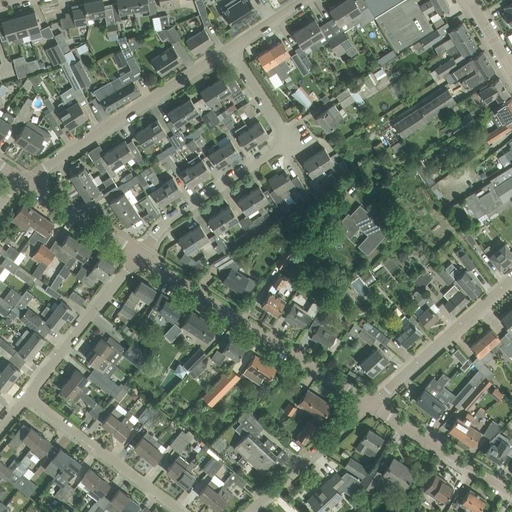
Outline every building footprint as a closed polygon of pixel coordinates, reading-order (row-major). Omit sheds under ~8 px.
[(102,0),(94,0),(84,2),(87,18),(105,14),(109,36),(117,34),(115,23),(114,20),(115,20),(112,4),(111,4),(112,7),(104,9),(102,0)] [(128,12),(134,11),(132,0),(116,0),(117,3),(112,4),(115,20),(129,17),(128,12)] [(132,0),(134,11),(142,9),(143,15),(156,13),(153,0),(132,0)] [(180,5),(178,0),(159,0),(160,2),(161,9),(180,5)] [(232,0),(230,2),(232,5),(223,11),(224,13),(222,15),(225,20),(228,19),(234,28),(258,13),(249,0),(239,0),(232,0)] [(360,11),(357,5),(353,0),(345,0),(340,3),(354,25),(359,22),(362,26),(369,22),(375,18),(367,6),(360,11)] [(363,0),(367,6),(375,18),(402,0),(363,0)] [(379,26),(380,26),(396,53),(433,29),(414,0),(402,0),(375,18),(379,26)] [(438,13),(448,7),(444,0),(430,0),(420,6),(425,13),(435,7),(438,13)] [(200,14),(206,11),(202,1),(196,3),(200,14)] [(88,24),(87,18),(84,2),(85,7),(73,9),(76,26),(88,24)] [(511,26),(511,2),(503,7),(505,11),(502,12),(505,17),(505,19),(507,24),(509,24),(511,27),(511,26)] [(354,25),(340,3),(335,7),(335,6),(330,9),(330,10),(331,12),(330,12),(333,17),(334,16),(335,19),(328,24),(339,41),(347,36),(344,31),(354,25)] [(42,36),(40,29),(35,11),(30,13),(29,11),(23,13),(31,39),(42,36)] [(206,11),(200,14),(204,25),(211,23),(206,11)] [(20,43),(31,39),(23,13),(17,15),(17,17),(12,18),(20,43)] [(156,31),(168,27),(166,15),(159,16),(162,29),(156,31)] [(20,43),(12,18),(8,19),(7,17),(1,19),(5,33),(0,34),(0,36),(3,47),(9,46),(7,39),(13,37),(15,44),(20,43)] [(374,30),(379,26),(375,18),(369,22),(374,30)] [(339,41),(328,24),(320,28),(315,20),(304,27),(317,47),(322,44),(319,39),(324,35),(331,46),(339,41)] [(462,22),(454,28),(451,29),(447,22),(420,40),(413,45),(418,53),(442,37),(441,36),(449,31),(452,36),(435,48),(439,53),(446,49),(469,34),(462,22)] [(156,31),(162,40),(168,36),(172,42),(179,38),(172,26),(168,28),(168,27),(156,31)] [(312,51),(317,47),(304,27),(293,33),(303,49),(308,45),(312,51)] [(186,41),(194,53),(212,42),(204,29),(186,41)] [(60,32),(54,36),(57,43),(60,48),(67,44),(60,32)] [(459,66),(467,60),(463,55),(477,47),(469,34),(446,49),(448,53),(451,54),(460,48),(463,54),(454,60),(453,58),(430,73),(435,81),(436,80),(459,66)] [(339,41),(346,52),(350,58),(358,53),(347,36),(339,41)] [(136,61),(129,47),(126,41),(126,37),(118,38),(119,43),(119,45),(110,49),(113,54),(112,54),(118,67),(128,62),(133,74),(141,70),(136,61)] [(281,41),(269,48),(279,65),(285,71),(290,68),(283,58),(289,54),(287,49),(281,41)] [(338,57),(346,52),(339,41),(331,46),(338,57)] [(76,47),(79,53),(89,48),(86,42),(76,47)] [(66,59),(62,52),(60,48),(57,43),(49,47),(57,63),(66,59)] [(154,68),(156,67),(161,75),(182,61),(172,46),(151,60),(152,61),(150,63),(154,68)] [(306,55),(307,55),(301,46),(295,50),(307,68),(312,65),(306,55)] [(269,48),(258,56),(265,68),(264,69),(276,88),(283,83),(281,80),(284,78),(286,82),(291,79),(289,75),(286,72),(285,71),(279,65),(269,48)] [(459,66),(436,80),(444,75),(449,83),(466,71),(469,75),(476,71),(475,69),(489,61),(483,51),(467,61),(467,60),(459,66)] [(299,57),(293,61),(300,73),(306,69),(299,57)] [(90,80),(79,58),(70,63),(81,85),(90,80)] [(37,59),(27,62),(31,74),(40,71),(37,59)] [(27,61),(14,65),(18,78),(31,74),(27,62),(27,61)] [(462,79),(461,83),(464,87),(467,88),(486,76),(495,71),(489,61),(475,69),(476,71),(469,75),(462,79)] [(68,63),(62,65),(70,82),(76,94),(82,91),(76,79),(68,63)] [(382,68),(373,74),(376,78),(384,72),(382,68)] [(368,74),(362,78),(369,88),(375,85),(368,74)] [(211,84),(221,98),(229,93),(235,102),(245,96),(234,78),(226,83),(223,77),(211,84)] [(498,101),(509,94),(499,78),(488,85),(487,84),(479,89),(487,101),(494,96),(498,101)] [(118,81),(112,85),(122,103),(137,94),(129,79),(124,82),(120,85),(118,81)] [(346,88),(355,101),(359,106),(364,102),(358,93),(367,87),(361,79),(346,88)] [(112,85),(109,80),(93,89),(106,112),(122,103),(112,85)] [(399,81),(392,85),(399,95),(406,91),(399,81)] [(209,106),(221,98),(211,84),(200,92),(209,106)] [(298,87),(291,94),(304,108),(311,102),(298,87)] [(393,124),(381,132),(391,145),(456,102),(447,87),(418,106),(418,107),(393,124)] [(344,108),(355,101),(346,88),(336,96),(344,108)] [(402,103),(404,106),(418,97),(416,94),(402,103)] [(88,116),(82,106),(74,95),(64,101),(79,125),(85,121),(84,119),(88,116)] [(29,107),(33,101),(28,97),(17,115),(13,120),(14,117),(6,112),(3,113),(1,117),(0,118),(0,139),(0,140),(11,124),(16,127),(20,121),(29,107)] [(49,98),(43,101),(50,112),(56,109),(49,98)] [(179,106),(188,120),(199,112),(190,98),(179,106)] [(503,124),(511,118),(511,99),(501,105),(489,113),(492,118),(497,115),(503,124)] [(74,128),(79,125),(64,101),(64,102),(62,102),(58,104),(58,107),(59,108),(56,110),(58,113),(68,129),(73,126),(74,128)] [(249,101),(237,109),(239,113),(245,109),(250,117),(257,113),(249,101)] [(327,109),(317,117),(326,130),(343,118),(334,105),(327,109)] [(176,127),(188,120),(179,106),(167,113),(176,127)] [(38,126),(28,120),(34,110),(29,107),(20,121),(24,124),(14,140),(24,146),(38,126)] [(230,114),(227,109),(217,116),(212,108),(206,112),(214,125),(218,122),(222,119),(230,114)] [(63,132),(57,123),(50,112),(45,116),(52,126),(58,135),(63,132)] [(198,135),(214,125),(206,112),(200,116),(205,123),(195,130),(198,135)] [(455,134),(475,121),(470,113),(450,127),(455,134)] [(230,114),(222,119),(228,129),(232,127),(228,121),(233,118),(230,114)] [(157,119),(146,127),(155,141),(157,144),(163,140),(161,137),(166,133),(157,119)] [(222,119),(218,122),(224,132),(228,129),(222,119)] [(248,128),(257,142),(268,135),(259,121),(248,128)] [(245,124),(235,131),(238,135),(247,149),(257,142),(248,128),(245,124)] [(38,126),(24,146),(34,152),(38,147),(43,139),(47,142),(51,135),(47,132),(38,126)] [(144,148),(155,141),(146,127),(135,134),(144,148)] [(498,127),(475,142),(480,149),(502,134),(498,127)] [(198,135),(195,130),(184,137),(180,130),(174,134),(181,146),(185,143),(193,138),(197,136),(198,135)] [(169,154),(181,146),(174,134),(168,138),(172,144),(162,151),(165,156),(169,154)] [(203,145),(197,136),(193,138),(201,151),(199,148),(203,145)] [(194,156),(201,151),(193,138),(185,143),(194,156)] [(114,147),(123,162),(134,155),(125,140),(114,147)] [(220,147),(228,161),(239,154),(230,140),(220,147)] [(381,142),(373,147),(378,153),(385,149),(381,142)] [(215,150),(209,154),(218,168),(228,161),(220,147),(217,143),(212,146),(215,150)] [(38,147),(35,152),(40,156),(43,151),(38,147)] [(105,153),(98,158),(106,169),(110,176),(111,177),(116,173),(113,168),(123,162),(114,147),(105,153)] [(314,155),(323,169),(333,162),(324,148),(314,155)] [(93,149),(87,152),(100,172),(106,169),(98,158),(93,149)] [(146,161),(150,158),(145,150),(141,153),(146,161)] [(164,157),(165,156),(162,151),(157,155),(160,160),(164,157)] [(175,174),(180,171),(169,154),(165,156),(164,157),(171,167),(175,174)] [(202,159),(201,160),(198,155),(188,162),(191,167),(199,180),(210,173),(202,159)] [(312,176),(323,169),(314,155),(303,162),(312,176)] [(167,170),(171,167),(164,157),(160,160),(167,170)] [(420,161),(414,165),(428,185),(434,181),(420,161)] [(511,161),(510,163),(511,166),(489,180),(490,181),(464,198),(480,222),(497,211),(499,214),(511,205),(511,161)] [(78,188),(92,179),(84,167),(82,168),(78,162),(69,168),(69,172),(71,175),(70,176),(78,188)] [(149,167),(135,176),(138,181),(141,185),(147,181),(144,177),(147,175),(152,171),(150,167),(149,167)] [(189,186),(199,180),(191,167),(180,173),(189,186)] [(347,167),(342,170),(346,175),(351,172),(347,167)] [(152,171),(147,175),(156,189),(151,192),(160,205),(170,199),(161,185),(162,185),(152,171)] [(287,189),(293,185),(298,192),(304,187),(297,176),(290,180),(285,172),(276,178),(275,176),(269,180),(275,189),(269,193),(268,191),(267,191),(272,197),(274,201),(276,204),(282,200),(282,199),(290,194),(287,189)] [(127,181),(133,177),(130,173),(124,177),(127,181)] [(332,173),(327,176),(331,182),(335,179),(332,173)] [(126,189),(138,181),(135,176),(133,177),(127,181),(123,184),(126,189)] [(162,185),(161,185),(170,199),(181,191),(173,178),(162,185)] [(317,194),(323,190),(315,178),(309,182),(317,194)] [(92,179),(78,188),(86,200),(100,191),(92,179)] [(105,195),(117,187),(114,182),(102,190),(105,195)] [(435,184),(430,187),(438,198),(443,195),(435,184)] [(259,186),(248,193),(257,207),(262,214),(266,211),(261,204),(268,200),(270,204),(274,201),(272,197),(267,191),(264,193),(259,186)] [(132,204),(137,201),(129,189),(110,202),(118,214),(132,204)] [(246,214),(257,207),(248,193),(238,200),(246,214)] [(148,196),(138,202),(145,207),(148,213),(142,217),(146,222),(159,213),(148,196)] [(21,226),(32,209),(23,203),(12,220),(21,226)] [(132,204),(118,214),(126,226),(140,216),(132,204)] [(348,214),(337,226),(349,237),(359,226),(368,235),(359,245),(367,253),(387,231),(360,205),(353,212),(356,214),(352,218),(348,214)] [(219,213),(227,226),(238,219),(229,206),(219,213)] [(38,230),(46,218),(32,209),(21,226),(27,230),(30,225),(36,229),(38,230)] [(217,233),(227,226),(219,213),(208,220),(217,233)] [(243,218),(254,235),(269,226),(262,215),(251,221),(247,215),(243,218)] [(36,229),(28,240),(34,245),(38,239),(45,243),(52,232),(50,231),(54,224),(46,218),(38,230),(36,229)] [(243,218),(239,221),(250,238),(254,235),(243,218)] [(432,231),(438,231),(439,235),(453,234),(451,218),(440,220),(440,222),(436,223),(437,225),(431,226),(432,231)] [(189,232),(198,246),(208,239),(200,225),(189,232)] [(395,227),(389,233),(400,242),(405,237),(395,227)] [(187,252),(198,246),(189,232),(178,239),(187,252)] [(217,233),(212,236),(218,244),(222,250),(224,255),(229,251),(217,232),(217,233)] [(471,246),(477,242),(470,232),(464,236),(471,246)] [(65,263),(80,242),(68,234),(55,253),(49,249),(39,264),(32,274),(36,277),(38,278),(47,265),(54,255),(65,263)] [(56,290),(77,257),(84,261),(91,249),(80,242),(65,263),(50,286),(56,290)] [(39,264),(49,249),(41,244),(31,258),(39,264)] [(484,250),(499,269),(505,264),(509,261),(509,260),(511,257),(511,252),(504,244),(495,252),(489,245),(484,250)] [(17,256),(20,253),(10,245),(4,254),(14,261),(17,256)] [(283,253),(275,263),(283,269),(289,261),(290,258),(295,251),(288,246),(283,253)] [(461,248),(456,253),(468,270),(474,265),(461,248)] [(406,251),(398,253),(401,261),(409,259),(406,251)] [(227,254),(211,264),(227,274),(223,281),(221,280),(220,280),(246,297),(256,281),(249,277),(248,279),(236,272),(242,263),(232,257),(227,254)] [(114,265),(101,256),(87,276),(93,279),(98,272),(106,278),(114,265)] [(207,260),(204,256),(196,261),(191,258),(186,264),(197,272),(204,267),(202,264),(207,260)] [(36,277),(32,274),(31,275),(20,266),(14,273),(30,284),(36,278),(36,277)] [(75,276),(80,280),(87,270),(82,266),(75,276)] [(440,266),(435,271),(447,285),(453,280),(445,271),(440,266)] [(466,269),(461,273),(455,268),(449,273),(471,297),(482,288),(471,276),(466,269)] [(369,271),(361,277),(367,285),(375,279),(369,271)] [(424,271),(413,281),(422,290),(432,279),(424,271)] [(278,274),(267,290),(270,292),(261,306),(276,315),(285,301),(275,294),(281,285),(286,287),(289,282),(278,274)] [(132,290),(124,303),(133,309),(141,297),(148,301),(155,290),(141,281),(134,292),(132,290)] [(460,290),(459,290),(454,284),(443,295),(449,300),(444,305),(453,315),(469,299),(460,290)] [(56,290),(50,286),(50,287),(48,286),(44,291),(58,300),(62,295),(55,290),(56,290)] [(0,303),(10,311),(15,305),(26,290),(21,296),(16,292),(8,303),(0,296),(0,303)] [(38,323),(42,318),(28,307),(27,308),(25,306),(33,296),(26,290),(15,305),(20,309),(24,312),(24,313),(38,323)] [(73,290),(68,296),(80,305),(85,299),(73,290)] [(153,319),(158,312),(172,321),(181,307),(161,294),(152,308),(147,315),(153,319)] [(418,316),(427,326),(438,316),(429,306),(433,303),(426,295),(417,303),(424,311),(418,316)] [(53,311),(64,319),(72,309),(61,301),(53,311)] [(294,303),(285,318),(290,322),(291,320),(302,326),(309,315),(313,318),(321,305),(314,301),(310,306),(307,312),(299,307),(294,303)] [(316,316),(323,321),(334,306),(326,301),(316,316)] [(8,315),(10,311),(0,303),(0,312),(6,317),(8,314),(8,315)] [(130,318),(135,310),(133,309),(124,303),(119,311),(130,318)] [(13,318),(20,309),(15,305),(10,311),(8,315),(13,318)] [(47,306),(42,313),(48,318),(45,321),(53,328),(56,329),(64,319),(53,311),(47,306)] [(511,310),(501,320),(511,332),(511,310)] [(217,327),(192,311),(182,326),(207,342),(217,327)] [(33,329),(38,323),(24,313),(19,318),(33,329)] [(414,326),(409,321),(405,316),(392,327),(396,332),(393,335),(404,347),(421,332),(415,325),(414,326)] [(349,326),(353,321),(347,318),(344,322),(349,326)] [(362,327),(384,344),(389,339),(366,321),(362,327)] [(357,334),(370,345),(375,338),(355,322),(348,332),(354,337),(357,334)] [(321,323),(314,334),(311,338),(317,341),(318,339),(328,346),(327,348),(333,352),(341,339),(324,328),(326,326),(321,323)] [(169,342),(181,330),(177,325),(167,335),(165,338),(169,342)] [(506,346),(500,339),(491,328),(481,338),(490,348),(495,343),(499,348),(500,347),(509,356),(511,354),(511,355),(511,341),(506,346)] [(26,329),(21,336),(27,341),(37,349),(45,339),(43,337),(35,331),(32,334),(26,329)] [(21,336),(15,343),(21,348),(19,351),(29,359),(37,349),(27,341),(21,336)] [(122,346),(118,342),(110,336),(106,341),(101,338),(93,348),(108,360),(116,350),(118,351),(122,346)] [(0,345),(12,355),(16,350),(0,337),(0,345)] [(495,353),(490,348),(481,338),(470,347),(478,356),(472,361),(487,377),(493,372),(484,363),(495,353)] [(240,342),(238,344),(231,339),(222,353),(217,350),(211,358),(220,364),(227,353),(237,359),(244,348),(243,347),(244,345),(240,342)] [(147,356),(144,353),(137,347),(133,344),(128,350),(134,354),(133,356),(136,359),(138,357),(143,361),(147,356)] [(0,353),(8,360),(12,355),(0,345),(0,353)] [(108,360),(93,348),(86,358),(97,367),(100,362),(107,367),(111,362),(108,360)] [(201,348),(184,365),(191,371),(192,370),(201,361),(208,354),(201,348)] [(372,376),(389,361),(377,348),(360,363),(372,376)] [(462,354),(457,349),(452,353),(457,359),(462,354)] [(268,382),(276,369),(255,355),(246,368),(268,382)] [(201,361),(192,370),(197,375),(206,366),(201,361)] [(0,371),(12,381),(20,370),(10,362),(2,372),(0,370),(0,371)] [(117,393),(125,384),(124,385),(121,383),(118,386),(95,367),(91,372),(117,393)] [(362,381),(364,379),(349,369),(348,372),(362,381)] [(76,370),(68,380),(85,393),(89,389),(83,384),(84,383),(87,379),(76,370)] [(0,387),(4,391),(12,381),(0,371),(0,387)] [(114,397),(117,393),(91,372),(87,377),(109,394),(110,394),(114,397)] [(433,378),(415,400),(426,408),(438,392),(439,392),(448,381),(450,378),(443,373),(437,381),(436,380),(433,378)] [(475,388),(461,403),(468,409),(482,394),(481,393),(491,381),(485,376),(475,388)] [(96,419),(104,408),(68,380),(60,390),(76,402),(80,397),(93,407),(88,412),(96,419)] [(458,407),(475,388),(468,382),(451,401),(458,407)] [(119,401),(130,388),(125,384),(117,393),(114,397),(119,401)] [(495,385),(488,389),(497,402),(503,397),(495,385)] [(212,388),(202,397),(212,406),(221,397),(212,388)] [(298,403),(321,419),(330,404),(307,389),(298,403)] [(438,392),(426,408),(436,416),(449,400),(439,392),(438,392)] [(288,401),(284,411),(293,415),(297,405),(288,401)] [(144,424),(156,409),(151,405),(147,409),(147,408),(138,419),(144,424)] [(112,432),(125,416),(114,408),(110,412),(102,423),(112,432)] [(148,428),(160,413),(156,409),(144,424),(148,428)] [(244,437),(235,447),(243,455),(236,462),(242,466),(248,459),(262,444),(254,437),(260,431),(251,423),(255,419),(245,411),(237,419),(241,423),(235,429),(244,437)] [(125,416),(112,432),(121,439),(130,429),(134,424),(128,419),(132,415),(128,412),(125,416)] [(457,417),(449,430),(461,437),(471,422),(474,417),(468,413),(463,421),(457,417)] [(305,443),(317,425),(308,420),(297,437),(297,438),(295,441),(302,446),(304,443),(305,443)] [(490,439),(502,426),(504,423),(500,420),(498,424),(492,420),(483,434),(490,439)] [(471,422),(461,437),(472,445),(480,432),(473,427),(475,425),(471,422)] [(31,427),(29,429),(23,424),(9,442),(15,447),(22,438),(32,446),(40,435),(31,427)] [(174,450),(187,434),(185,433),(187,431),(181,426),(178,430),(180,432),(169,445),(174,450)] [(363,451),(374,458),(379,450),(376,447),(382,438),(369,429),(362,440),(357,448),(363,452),(363,451)] [(144,456),(157,440),(147,432),(142,436),(134,447),(144,456)] [(179,453),(191,438),(187,434),(174,450),(179,453)] [(32,446),(25,455),(29,458),(33,453),(39,458),(42,454),(51,443),(40,435),(32,446)] [(486,454),(499,462),(506,452),(505,452),(510,445),(495,436),(489,442),(492,444),(486,454)] [(274,471),(284,462),(283,462),(282,463),(268,450),(273,444),(267,438),(262,444),(248,459),(261,472),(260,473),(268,466),(274,471)] [(162,452),(157,448),(161,443),(157,440),(144,456),(153,463),(162,452)] [(57,473),(70,456),(60,448),(51,459),(61,467),(56,473),(57,473)] [(176,479),(191,461),(188,463),(179,455),(166,471),(176,479)] [(67,481),(71,475),(80,464),(70,456),(57,473),(67,481)] [(207,473),(218,460),(213,456),(202,469),(207,473)] [(362,478),(368,469),(350,458),(344,467),(362,478)] [(400,463),(393,459),(382,475),(403,489),(413,474),(405,469),(404,469),(399,466),(400,463)] [(7,479),(13,471),(19,463),(14,460),(8,467),(0,461),(0,475),(3,478),(6,480),(7,479)] [(212,477),(223,464),(218,460),(207,473),(212,477)] [(186,487),(194,476),(196,474),(191,470),(195,464),(191,461),(176,479),(186,487)] [(370,490),(381,473),(372,467),(360,484),(370,490)] [(28,468),(25,474),(31,477),(34,471),(28,468)] [(81,479),(80,480),(86,485),(82,489),(87,493),(89,491),(88,491),(100,476),(90,469),(81,479)] [(21,491),(29,479),(23,474),(20,477),(13,471),(7,479),(21,491)] [(228,485),(229,486),(233,481),(241,488),(247,482),(234,471),(220,488),(221,488),(208,503),(218,511),(232,493),(226,488),(228,485)] [(308,499),(319,511),(324,511),(342,496),(340,494),(344,491),(351,495),(360,480),(351,475),(347,472),(340,477),(336,473),(322,486),(324,488),(310,501),(308,499)] [(435,474),(425,489),(437,497),(436,499),(437,502),(440,504),(443,503),(444,502),(453,488),(442,480),(443,479),(435,474)] [(97,500),(102,494),(110,484),(100,476),(88,491),(89,491),(87,493),(97,500)] [(29,479),(21,491),(28,497),(37,486),(29,479)] [(221,488),(220,488),(211,479),(207,484),(198,495),(208,503),(221,488)] [(60,499),(70,486),(65,481),(54,495),(60,499)] [(64,503),(75,489),(70,486),(60,499),(64,503)] [(100,506),(95,511),(118,511),(129,497),(119,489),(110,500),(104,509),(100,506)] [(461,503),(459,505),(467,510),(477,494),(470,489),(461,503)] [(0,511),(6,506),(13,496),(8,492),(1,502),(0,502),(0,511)] [(470,511),(469,511),(477,511),(485,499),(477,494),(467,510),(470,511)] [(133,511),(139,505),(129,497),(118,511),(133,511)] [(95,511),(100,506),(95,502),(86,511),(95,511)]
